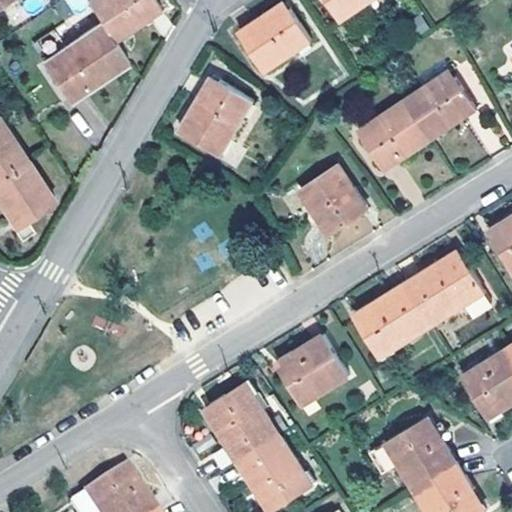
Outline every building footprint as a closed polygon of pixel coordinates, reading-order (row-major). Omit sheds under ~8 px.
[(64,0),(73,16),(90,6),(86,0),(64,0)] [(160,8),(155,0),(88,0),(89,0),(102,22),(113,38),(160,8)] [(275,15),(291,4),(288,0),(285,0),(267,12),(270,18),(275,15)] [(326,0),(340,19),(369,0),(326,0)] [(313,38),(291,4),(275,15),(270,18),(267,12),(240,30),(265,70),(313,38)] [(68,53),(47,67),(68,99),(77,94),(128,61),(113,38),(102,22),(64,46),(68,53)] [(43,60),(47,67),(68,53),(64,46),(43,60)] [(435,88),(455,74),(451,68),(431,81),(435,88)] [(198,111),(185,133),(221,155),(255,99),(213,74),(192,107),(198,111)] [(477,107),(455,74),(435,88),(431,81),(405,99),(432,138),(477,107)] [(385,169),(432,138),(405,99),(380,115),(384,122),(363,136),(385,169)] [(179,129),(185,133),(198,111),(192,107),(179,129)] [(359,130),(363,136),(384,122),(380,115),(359,130)] [(0,173),(26,156),(0,117),(0,173)] [(56,200),(26,156),(0,173),(0,200),(17,226),(56,200)] [(299,188),(330,235),(365,212),(351,190),(356,187),(339,161),(299,188)] [(351,190),(365,212),(370,208),(356,187),(351,190)] [(336,251),(374,229),(366,215),(328,237),(336,251)] [(511,268),(511,215),(510,217),(511,220),(511,224),(492,237),(511,268)] [(488,230),(492,237),(511,224),(511,220),(510,217),(488,230)] [(442,268),(464,254),(460,248),(438,261),(442,268)] [(485,290),(464,254),(442,268),(438,261),(404,282),(431,324),(485,290)] [(379,356),(431,324),(404,282),(375,300),(378,307),(357,320),(379,356)] [(353,314),(357,320),(378,307),(375,300),(353,314)] [(302,355),(280,369),(301,404),(350,374),(324,333),(298,349),(302,355)] [(487,417),(511,401),(511,350),(509,346),(485,361),(488,367),(466,380),(487,417)] [(276,362),(280,369),(302,355),(298,349),(276,362)] [(463,375),(466,380),(488,367),(485,361),(463,375)] [(247,380),(210,402),(224,425),(218,428),(239,459),(281,432),(247,380)] [(210,402),(205,406),(218,428),(224,425),(210,402)] [(431,414),(423,418),(436,440),(440,438),(444,435),(431,414)] [(423,418),(388,439),(370,449),(383,471),(400,461),(416,487),(460,461),(444,435),(440,438),(436,440),(423,418)] [(264,487),(277,507),(314,484),(281,432),(239,459),(258,490),(264,487)] [(431,511),(479,511),(467,492),(475,487),(460,461),(416,487),(431,511)] [(127,464),(121,468),(128,480),(135,476),(127,464)] [(86,491),(100,511),(156,511),(158,511),(135,476),(128,480),(121,468),(86,491)] [(264,487),(258,490),(272,511),(277,507),(264,487)] [(467,492),(479,511),(482,511),(488,509),(475,487),(467,492)]
